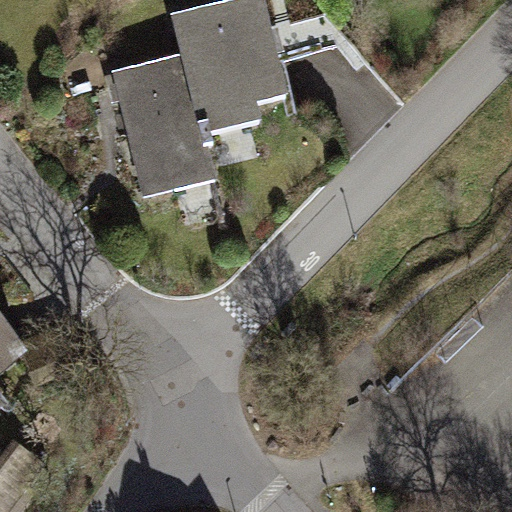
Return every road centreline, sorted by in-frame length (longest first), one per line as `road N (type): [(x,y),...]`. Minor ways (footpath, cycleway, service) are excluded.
road 1 (residential): [(511,30),(199,392)]
road 2 (residential): [(199,392),(0,158)]
road 3 (residential): [(312,511),(199,392)]
road 4 (residential): [(199,392),(120,511)]
